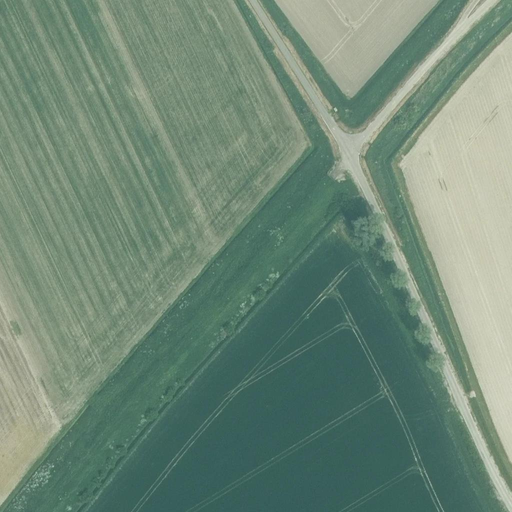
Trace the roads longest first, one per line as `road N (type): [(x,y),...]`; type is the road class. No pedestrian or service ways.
road 1 (unclassified): [(511,504),(346,154)]
road 2 (unclassified): [(346,154),(491,0)]
road 3 (unclassified): [(346,154),(248,0)]
